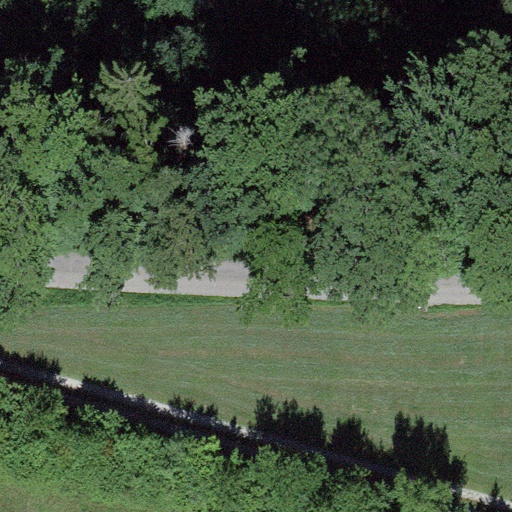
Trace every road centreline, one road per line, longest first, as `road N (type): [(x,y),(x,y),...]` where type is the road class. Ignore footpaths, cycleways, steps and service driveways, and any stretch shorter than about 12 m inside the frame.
road 1 (track): [(511,508),(0,373)]
road 2 (track): [(0,265),(286,279),(511,277)]
